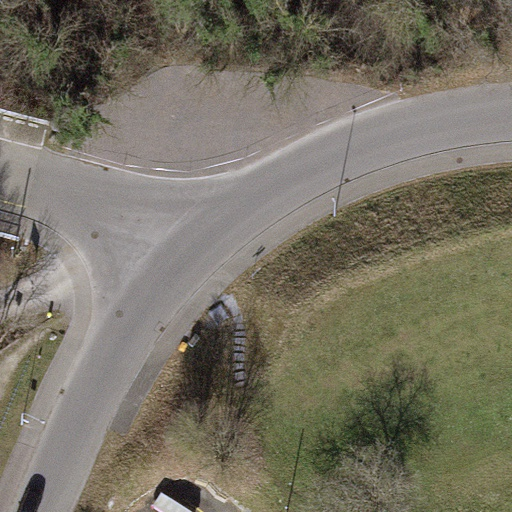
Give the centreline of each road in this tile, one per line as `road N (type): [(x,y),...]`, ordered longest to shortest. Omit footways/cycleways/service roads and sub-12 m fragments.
road 1 (residential): [(511,113),(395,130),(301,168),(162,248)]
road 2 (unclassified): [(162,248),(43,511)]
road 3 (residential): [(0,167),(38,178),(162,248)]
road 4 (track): [(162,248),(54,280),(0,308)]
